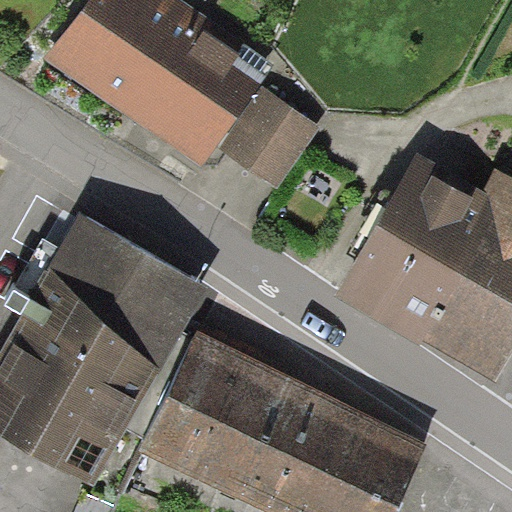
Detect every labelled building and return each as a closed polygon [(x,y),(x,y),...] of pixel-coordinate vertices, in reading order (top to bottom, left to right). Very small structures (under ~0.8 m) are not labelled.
[(92,0),(50,62),(207,169),(263,87),(234,68),(249,45),(182,0),(92,0)] [(263,90),(219,154),(274,192),(318,127),(263,90)] [(411,160),(333,303),(487,386),(511,338),(511,184),(489,171),(476,195),(411,160)] [(208,288),(81,217),(59,256),(43,247),(4,316),(18,324),(0,356),(0,441),(93,494),(208,288)] [(393,511),(425,448),(192,335),(133,456),(247,511),(393,511)]
